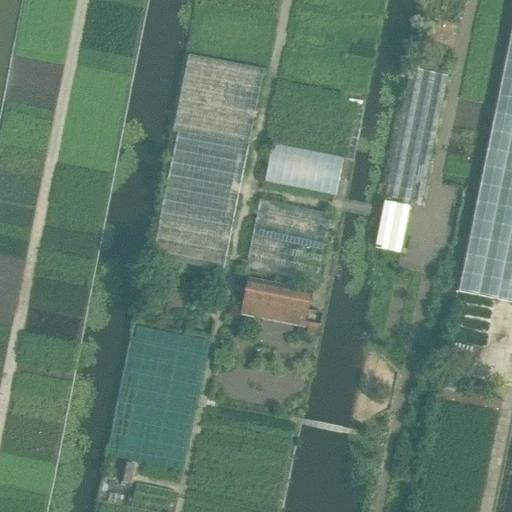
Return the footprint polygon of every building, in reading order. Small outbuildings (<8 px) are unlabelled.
[(511,29),(459,291),(511,301),(511,29)] [(223,272),(263,70),(191,56),(151,257),(223,272)] [(411,68),(385,196),(410,201),(422,204),(448,75),(411,68)] [(267,181),(336,194),(343,161),(273,147),(267,181)] [(260,200),(245,271),(284,279),(283,286),(249,278),(241,315),(305,328),(305,326),(318,329),(322,313),(308,310),(312,291),(291,287),(293,281),(315,286),(330,214),(260,200)] [(383,201),(375,248),(400,252),(409,206),(383,201)] [(447,377),(444,389),(456,392),(459,380),(447,377)]
